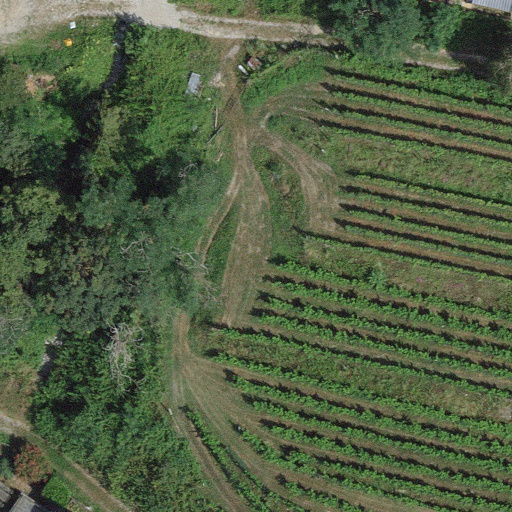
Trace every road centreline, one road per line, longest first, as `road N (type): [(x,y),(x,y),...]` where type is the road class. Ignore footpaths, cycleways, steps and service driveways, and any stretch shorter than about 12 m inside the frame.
road 1 (track): [(12,12),(185,24),(511,78)]
road 2 (track): [(0,413),(82,432),(266,511)]
